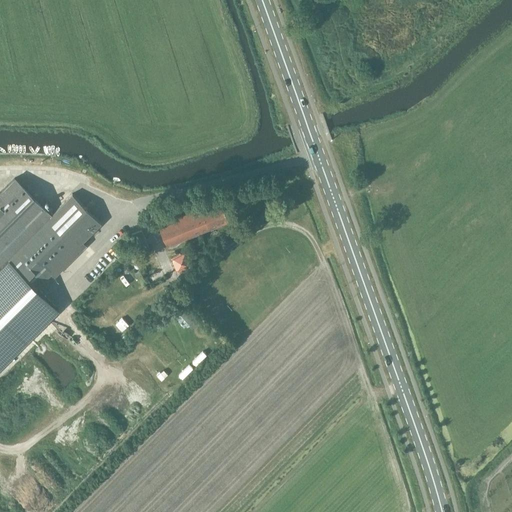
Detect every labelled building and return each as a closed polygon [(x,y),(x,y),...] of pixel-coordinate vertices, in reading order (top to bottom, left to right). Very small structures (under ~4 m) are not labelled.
[(0,266),(8,258),(37,288),(102,224),(72,194),(52,214),(15,178),(0,193),(0,266)] [(220,201),(197,211),(201,222),(195,224),(199,234),(228,222),(220,201)] [(201,222),(197,211),(178,218),(174,210),(165,215),(168,222),(159,226),(167,247),(199,234),(195,224),(201,222)] [(142,231),(131,235),(138,253),(149,248),(142,231)] [(172,257),(177,271),(191,266),(186,252),(172,257)] [(0,267),(0,367),(58,309),(8,259),(0,267)] [(124,334),(120,339),(125,343),(129,338),(124,334)]
